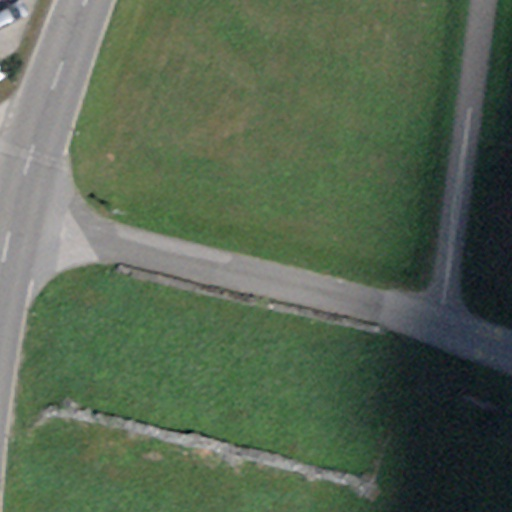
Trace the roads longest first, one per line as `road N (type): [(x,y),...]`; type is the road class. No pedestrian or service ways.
road 1 (unclassified): [(511,351),(13,215)]
road 2 (secondary): [(24,176),(86,0)]
